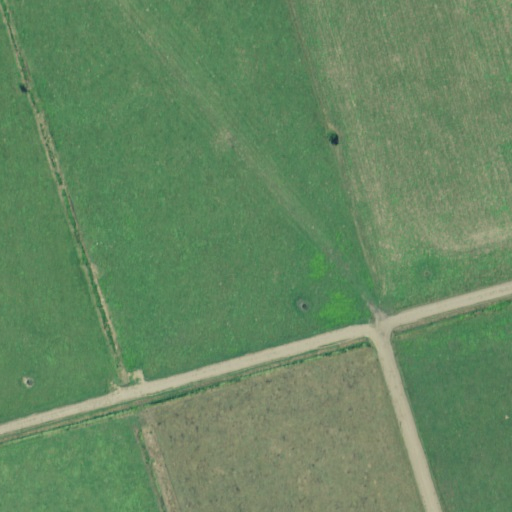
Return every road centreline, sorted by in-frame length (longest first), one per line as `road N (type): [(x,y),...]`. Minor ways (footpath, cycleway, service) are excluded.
road 1 (track): [(0,419),(511,280)]
road 2 (track): [(399,311),(456,511)]
